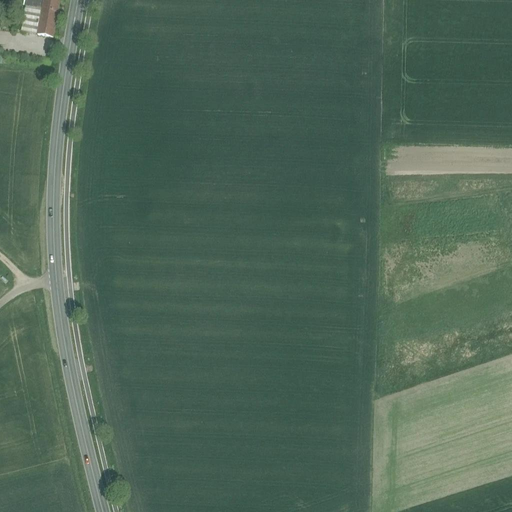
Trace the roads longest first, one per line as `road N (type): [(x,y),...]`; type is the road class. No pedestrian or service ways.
road 1 (secondary): [(78,0),(53,184),(56,281)]
road 2 (secondary): [(56,281),(103,511)]
